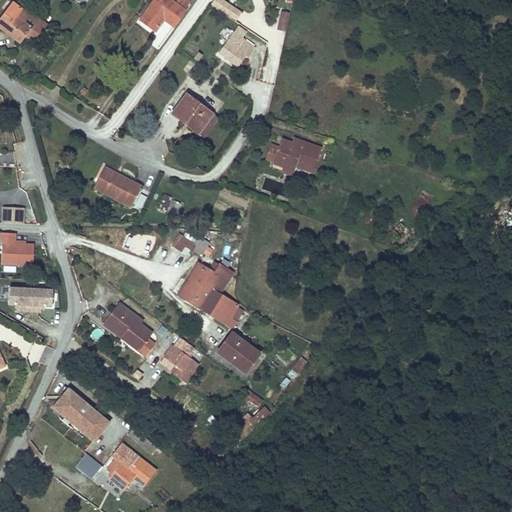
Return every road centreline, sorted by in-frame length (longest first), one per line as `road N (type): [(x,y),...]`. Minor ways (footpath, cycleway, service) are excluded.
road 1 (residential): [(21,91),(73,300),(66,338),(0,478)]
road 2 (residential): [(21,91),(142,161),(200,178),(215,175),(255,117),(247,79)]
